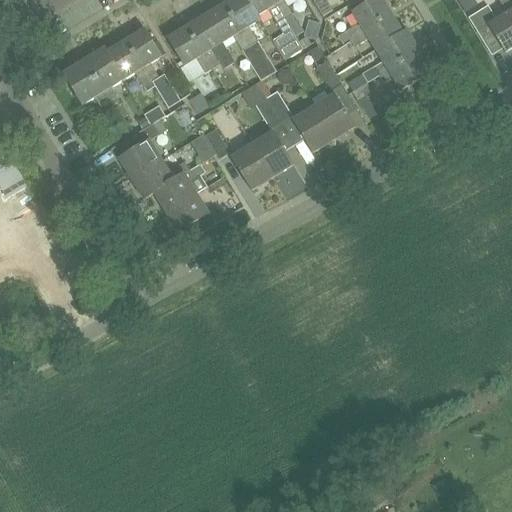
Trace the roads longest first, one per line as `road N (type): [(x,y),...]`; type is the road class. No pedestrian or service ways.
road 1 (residential): [(135,301),(511,99)]
road 2 (residential): [(135,301),(11,94),(18,31),(30,15)]
road 3 (residential): [(0,376),(135,301)]
